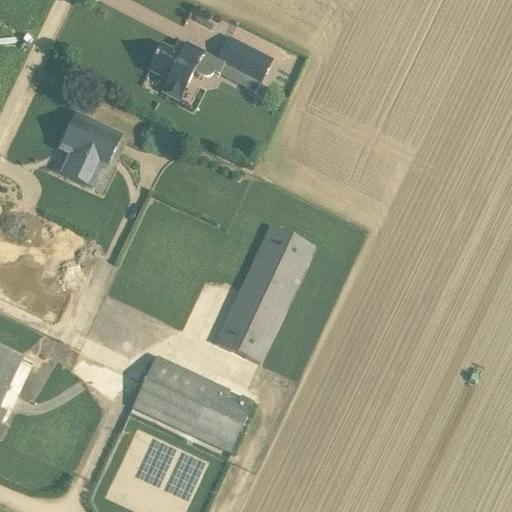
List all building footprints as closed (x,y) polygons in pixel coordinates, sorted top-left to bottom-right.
[(212,76),(214,73),(255,94),(271,62),(228,40),(217,62),(186,46),(180,57),(161,48),(148,73),(168,83),(162,94),(179,102),(193,73),(204,78),(205,79),(206,79),(208,79),(209,79),(210,78),(211,77),(212,76)] [(91,191),(100,171),(105,173),(121,140),(76,119),(65,141),(68,143),(64,153),(71,156),(62,176),(91,191)] [(148,198),(109,296),(148,311),(187,214),(148,198)] [(0,297),(59,323),(96,238),(20,204),(0,248),(0,297)] [(260,368),(315,249),(271,229),(216,348),(260,368)] [(0,404),(21,360),(0,350),(0,404)] [(156,359),(132,410),(231,456),(255,406),(156,359)]
